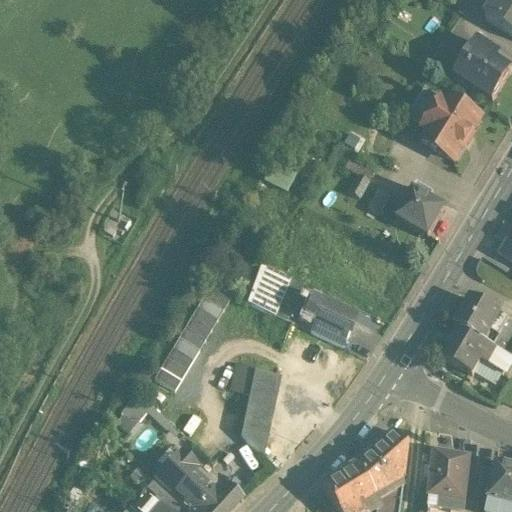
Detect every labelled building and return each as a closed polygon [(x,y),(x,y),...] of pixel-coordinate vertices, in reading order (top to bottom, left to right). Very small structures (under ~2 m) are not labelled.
[(511,0),(503,0),(492,17),(488,14),(485,19),(511,37),(511,0)] [(500,58),(477,44),(455,80),(463,85),(466,80),(479,88),(476,93),(492,103),(511,73),(497,64),(500,58)] [(449,106),(425,91),(412,113),(435,128),(449,106)] [(435,128),(425,144),(455,162),(479,124),(449,106),(435,128)] [(374,175),(351,163),(345,173),(358,180),(368,185),(374,175)] [(358,180),(348,197),(358,203),(368,185),(358,180)] [(434,202),(417,192),(398,225),(428,242),(444,214),(431,207),(434,202)] [(511,243),(502,259),(511,265),(511,243)] [(301,290),(259,273),(245,311),(273,323),(285,328),(301,290)] [(153,387),(173,399),(227,308),(207,296),(153,387)] [(484,310),(470,302),(454,331),(462,335),(484,348),(490,337),(500,319),(491,314),(494,309),(487,305),(484,310)] [(353,328),(309,308),(302,323),(313,328),(309,339),(342,353),(353,328)] [(500,319),(490,337),(498,341),(509,324),(500,319)] [(511,325),(509,324),(498,341),(490,337),(484,348),(505,360),(511,346),(511,325)] [(484,348),(462,335),(444,365),(472,381),(480,366),(501,379),(510,363),(505,360),(484,348)] [(276,372),(259,368),(257,378),(274,382),(276,372)] [(254,375),(237,372),(231,397),(248,400),(253,377),(254,377),(254,375)] [(248,400),(240,440),(258,459),(275,382),(274,382),(257,378),(254,377),(253,377),(248,400)] [(511,383),(498,405),(511,409),(511,383)] [(133,407),(118,425),(132,436),(147,418),(133,407)] [(391,434),(354,468),(373,499),(403,481),(406,452),(391,434)] [(468,462),(434,458),(433,469),(431,469),(430,481),(431,481),(429,500),(463,504),(468,462)] [(179,460),(154,487),(169,500),(188,480),(194,473),(179,460)] [(511,471),(509,469),(507,468),(499,466),(496,467),(494,469),(492,471),(492,474),(493,477),(494,479),(488,503),(502,506),(511,508),(511,471)] [(354,468),(321,489),(334,511),(363,511),(361,507),(373,499),(354,468)] [(224,511),(188,480),(169,500),(179,509),(180,511),(224,511)] [(403,481),(373,499),(375,503),(375,511),(399,511),(401,498),(403,481)] [(169,500),(154,487),(146,494),(163,509),(159,511),(180,511),(179,509),(169,500)] [(462,511),(463,504),(429,500),(427,511),(462,511)] [(500,511),(502,506),(488,503),(486,511),(500,511)]
